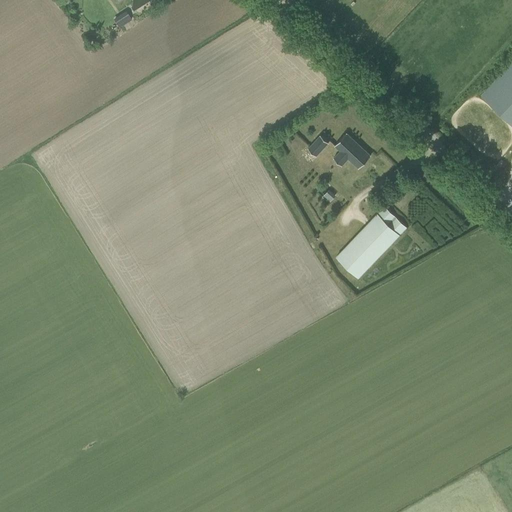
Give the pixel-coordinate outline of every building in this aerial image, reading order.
[(114,19),(120,28),(133,19),(128,10),(114,19)] [(511,63),(483,95),(511,121),(511,63)] [(346,132),(334,144),(340,149),(333,157),(341,165),(349,157),(359,166),(370,154),(346,132)] [(319,135),(307,148),(316,155),(327,143),(319,135)] [(407,226),(385,206),(338,256),(359,277),(407,226)]
